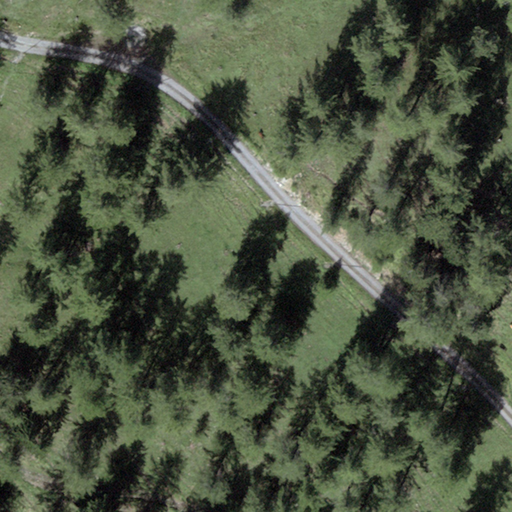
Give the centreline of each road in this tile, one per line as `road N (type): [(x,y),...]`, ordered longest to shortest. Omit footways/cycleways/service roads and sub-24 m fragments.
road 1 (track): [(0,42),(125,64),(173,88),(511,430)]
road 2 (track): [(0,383),(201,511)]
